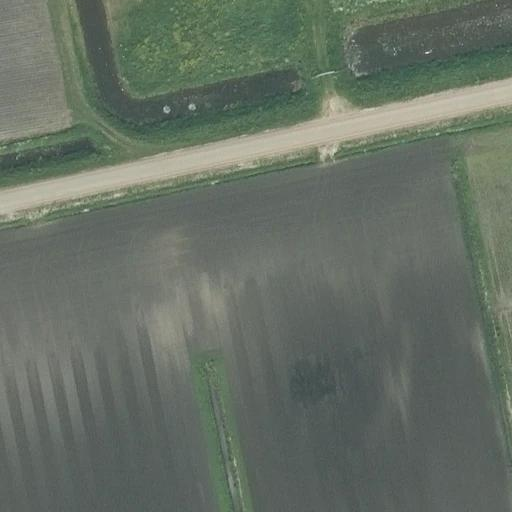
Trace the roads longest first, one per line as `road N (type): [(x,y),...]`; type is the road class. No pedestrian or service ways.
road 1 (unclassified): [(0,201),(511,90)]
road 2 (track): [(337,128),(318,0)]
